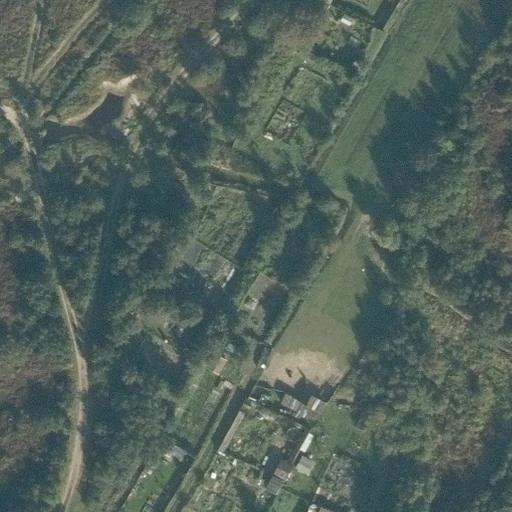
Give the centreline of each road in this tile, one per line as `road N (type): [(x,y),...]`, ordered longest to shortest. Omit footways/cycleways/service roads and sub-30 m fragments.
road 1 (track): [(39,0),(19,115),(84,356),(80,451),(61,511)]
road 2 (track): [(260,0),(150,111),(132,146),(84,356)]
road 3 (track): [(331,255),(245,382),(173,511)]
road 4 (track): [(100,0),(23,98)]
